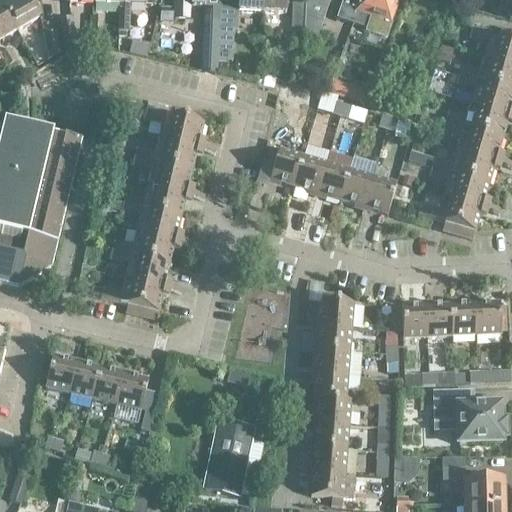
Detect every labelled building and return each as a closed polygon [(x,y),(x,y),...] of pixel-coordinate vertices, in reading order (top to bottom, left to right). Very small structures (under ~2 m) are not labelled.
[(10,0),(0,6),(0,7),(17,33),(39,20),(26,0),(10,0)] [(128,34),(129,20),(129,6),(145,7),(145,0),(118,0),(118,6),(117,39),(126,40),(126,34),(128,34)] [(173,0),(173,21),(186,21),(187,4),(204,5),(204,0),(173,0)] [(262,14),(261,0),(237,0),(238,13),(262,14)] [(261,0),(262,14),(286,14),(286,0),(261,0)] [(305,12),(305,0),(304,0),(304,6),(292,6),(291,34),(303,35),(304,36),(305,12)] [(305,0),(305,12),(304,36),(317,40),(330,0),(305,0)] [(369,19),(375,0),(359,0),(358,3),(349,0),(340,0),(333,20),(364,31),(369,19)] [(375,0),(369,19),(379,23),(367,57),(377,60),(397,0),(375,0)] [(219,13),(218,45),(229,45),(230,32),(231,32),(232,3),(219,3),(219,13)] [(0,42),(17,33),(0,7),(0,42)] [(219,13),(204,12),(202,56),(201,74),(217,77),(218,57),(217,57),(217,45),(218,45),(219,13)] [(78,56),(72,19),(58,22),(64,58),(78,56)] [(102,19),(92,19),(90,19),(89,48),(100,49),(100,33),(101,33),(102,19)] [(488,48),(484,60),(511,68),(511,34),(501,31),(499,40),(472,32),(469,42),(488,48)] [(57,34),(43,36),(46,56),(47,56),(48,62),(59,55),(59,53),(60,53),(57,34)] [(129,56),(147,60),(150,48),(132,43),(129,56)] [(441,48),(436,63),(449,67),(454,52),(441,48)] [(10,51),(0,56),(0,59),(6,69),(7,69),(9,73),(18,67),(16,63),(17,63),(10,51)] [(461,70),(459,78),(511,94),(511,68),(484,60),(480,75),(461,69),(461,70)] [(454,69),(452,77),(459,78),(461,70),(454,69)] [(257,87),(273,91),(275,81),(260,77),(257,87)] [(456,87),(459,78),(452,77),(449,85),(456,87)] [(474,94),(470,107),(508,118),(511,105),(511,94),(459,78),(456,87),(456,89),(474,94)] [(366,109),(371,91),(362,88),(357,106),(366,109)] [(280,103),(281,92),(264,91),(264,102),(280,103)] [(335,133),(342,107),(336,105),(337,100),(322,95),(319,102),(335,107),(332,117),(328,131),(335,133)] [(204,118),(174,111),(134,100),(129,119),(161,127),(158,141),(215,155),(215,153),(204,150),(206,144),(199,142),(204,118)] [(300,103),(294,122),(318,129),(323,110),(300,103)] [(342,107),(335,133),(340,119),(348,121),(352,109),(342,107)] [(448,116),(445,125),(501,142),(508,118),(470,107),(466,122),(448,116)] [(386,133),(389,121),(381,118),(378,130),(386,133)] [(0,135),(0,285),(20,290),(52,270),(83,140),(4,121),(0,135)] [(389,121),(386,133),(394,135),(398,123),(389,121)] [(460,140),(457,154),(495,165),(501,142),(445,125),(442,135),(460,140)] [(134,160),(191,174),(194,159),(202,161),(203,155),(214,158),(215,155),(158,141),(155,155),(137,151),(134,160)] [(338,143),(339,162),(351,161),(350,143),(338,143)] [(293,191),(302,160),(270,150),(267,161),(275,163),(269,184),(293,191)] [(435,162),(432,172),(488,188),(495,165),(457,154),(452,168),(435,162)] [(422,169),(425,159),(410,155),(407,164),(422,169)] [(191,174),(134,160),(132,170),(150,174),(147,188),(204,202),(205,199),(194,197),(196,191),(187,189),(191,174)] [(316,197),(325,166),(302,160),(293,191),(316,197)] [(339,204),(348,173),(325,166),(316,197),(339,204)] [(371,180),(362,211),(387,218),(396,187),(382,183),(385,173),(374,170),(371,180)] [(447,186),(443,200),(481,211),(488,188),(432,172),(429,181),(447,186)] [(348,173),(339,204),(362,211),(371,180),(348,173)] [(401,187),(410,190),(413,180),(404,178),(401,187)] [(123,207),(180,220),(183,205),(191,207),(193,201),(204,204),(204,202),(147,188),(143,202),(126,198),(123,207)] [(422,209),(418,219),(435,224),(444,227),(451,229),(459,231),(466,233),(474,236),(474,233),(481,211),(443,200),(439,214),(422,209)] [(180,220),(123,207),(121,216),(139,221),(136,235),(193,248),(194,246),(183,243),(184,238),(176,236),(180,220)] [(442,234),(449,237),(451,229),(444,227),(442,234)] [(451,229),(449,237),(457,239),(459,231),(451,229)] [(459,231),(457,239),(464,241),(466,233),(459,231)] [(466,233),(464,241),(472,243),(474,236),(466,233)] [(112,254),(169,267),(172,252),(180,254),(181,248),(193,251),(193,248),(136,235),(132,249),(114,244),(112,254)] [(112,254),(110,263),(128,267),(124,281),(163,291),(165,282),(169,267),(112,254)] [(101,300),(101,301),(111,304),(117,305),(119,306),(127,308),(135,310),(142,311),(150,313),(157,315),(161,299),(163,291),(124,281),(121,295),(103,291),(103,292),(101,300)] [(318,329),(351,332),(353,307),(332,305),(333,297),(320,297),(318,329)] [(474,308),(475,339),(500,338),(499,307),(474,308)] [(127,308),(125,316),(133,318),(135,310),(127,308)] [(475,339),(474,308),(450,309),(451,340),(475,339)] [(426,340),(425,309),(400,310),(402,341),(426,340)] [(451,340),(450,309),(425,309),(426,340),(451,340)] [(135,310),(133,318),(141,320),(142,311),(135,310)] [(142,311),(141,320),(148,321),(150,313),(142,311)] [(150,313),(148,321),(155,323),(157,315),(150,313)] [(351,332),(318,329),(316,354),(349,356),(351,332)] [(385,350),(385,358),(398,359),(397,350),(385,350)] [(349,356),(316,354),(315,378),(347,380),(349,356)] [(398,366),(398,359),(385,358),(385,367),(386,367),(386,377),(397,376),(397,366),(398,366)] [(69,397),(77,366),(52,360),(45,391),(69,397)] [(93,403),(100,371),(77,366),(69,397),(93,403)] [(116,408),(124,377),(100,371),(93,403),(116,408)] [(224,374),(214,372),(212,381),(222,383),(224,374)] [(476,374),(476,387),(510,385),(510,373),(476,374)] [(476,387),(476,374),(468,375),(469,387),(476,387)] [(454,387),(453,377),(453,375),(428,376),(428,388),(454,387)] [(428,388),(428,376),(404,377),(404,389),(428,388)] [(453,377),(454,387),(465,387),(465,376),(453,377)] [(124,377),(116,408),(140,414),(148,383),(124,377)] [(347,380),(315,378),(313,402),(351,405),(346,404),(347,380)] [(456,448),(500,446),(500,441),(504,441),(504,425),(500,425),(499,408),(467,409),(466,394),(431,395),(431,422),(455,422),(456,448)] [(378,407),(390,408),(391,398),(378,398),(378,407)] [(316,426),(349,429),(351,405),(313,402),(313,403),(318,403),(316,426)] [(377,431),(390,432),(390,408),(378,407),(377,431)] [(120,422),(116,437),(140,442),(143,428),(120,422)] [(253,433),(250,443),(250,444),(261,447),(265,425),(255,423),(253,433)] [(219,425),(205,491),(238,499),(253,433),(219,425)] [(349,429),(316,426),(314,450),(347,453),(349,429)] [(390,432),(377,431),(376,455),(389,456),(390,432)] [(43,451),(51,454),(55,442),(47,439),(43,451)] [(374,459),(376,444),(356,441),(354,456),(374,459)] [(63,444),(55,442),(51,454),(60,456),(63,444)] [(347,453),(314,450),(313,475),(345,477),(347,453)] [(97,467),(100,456),(97,455),(94,454),(90,465),(97,467)] [(389,456),(376,455),(376,464),(388,464),(389,456)] [(0,488),(1,489),(3,490),(14,461),(0,456),(0,488)] [(109,459),(100,456),(97,467),(105,470),(109,459)] [(501,483),(474,484),(464,484),(464,472),(441,472),(442,495),(461,495),(462,510),(502,509),(501,483)] [(19,473),(13,492),(29,496),(32,497),(37,477),(19,473)] [(345,477),(313,475),(311,500),(333,501),(332,511),(342,511),(343,502),(353,503),(355,478),(345,477)] [(355,489),(352,509),(370,511),(374,491),(355,489)] [(95,511),(79,508),(82,497),(71,494),(69,505),(67,511),(95,511)] [(408,501),(396,501),(396,511),(408,511),(409,510),(412,510),(412,505),(409,505),(408,501)] [(375,511),(376,511),(382,511),(384,511),(385,507),(380,503),(376,506),(375,511)]
